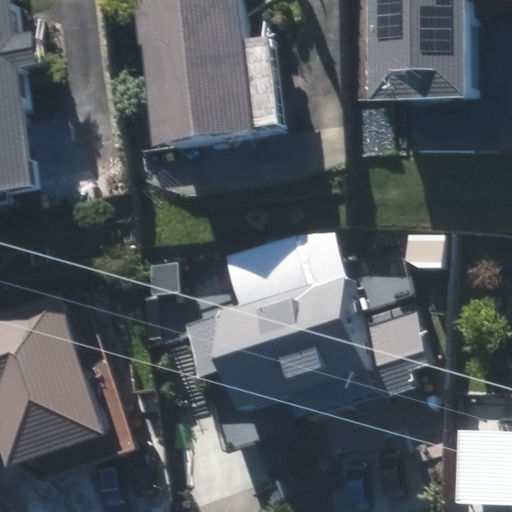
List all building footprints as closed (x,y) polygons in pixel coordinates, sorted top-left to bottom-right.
[(0,0),(0,208),(43,203),(28,78),(47,76),(43,44),(24,47),(17,0),(0,0)] [(145,0),(161,159),(262,149),(261,138),(286,136),(278,45),(249,48),(245,0),(145,0)] [(373,0),(375,109),(472,109),(471,0),(373,0)] [(89,269),(91,289),(118,287),(116,266),(89,269)] [(383,291),(407,292),(407,270),(384,269),(383,291)] [(152,279),(152,311),(174,312),(173,279),(152,279)] [(298,407),(306,431),(420,393),(416,379),(441,371),(420,310),(365,328),(351,288),(317,299),(316,293),(189,335),(207,389),(236,378),(250,422),(298,407)] [(0,425),(5,424),(22,478),(121,445),(102,387),(124,380),(102,313),(81,320),(77,308),(0,333),(0,425)]
